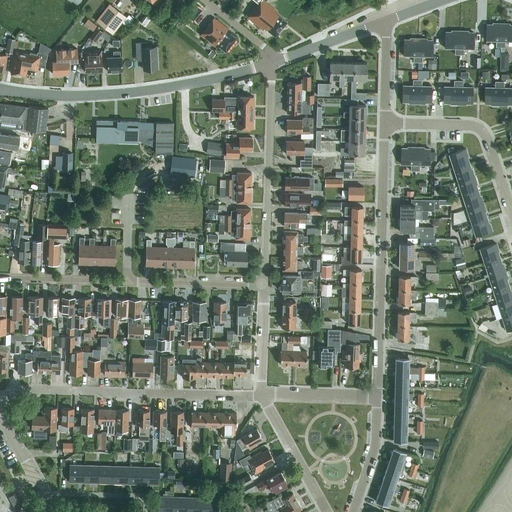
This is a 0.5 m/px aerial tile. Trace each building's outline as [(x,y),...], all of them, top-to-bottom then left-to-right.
[(169,0),(167,2),(175,8),(173,11),(175,12),(184,0),(169,0)] [(253,0),(258,4),(247,18),(263,30),(264,28),(275,36),(286,22),(276,14),(277,11),(262,0),(253,0)] [(184,15),(192,22),(202,9),(194,2),(184,15)] [(125,16),(110,4),(96,21),(111,33),(125,16)] [(140,23),(146,27),(153,18),(147,14),(144,18),(140,23)] [(200,35),(215,47),(217,45),(226,52),(236,38),(225,30),(227,28),(214,18),(200,35)] [(88,19),(84,24),(93,31),(97,26),(88,19)] [(174,19),(169,25),(173,28),(178,22),(174,19)] [(493,25),(487,25),(486,41),(497,41),(496,47),(501,47),(501,24),(493,23),(493,25)] [(505,48),(505,41),(511,41),(511,25),(509,26),(509,24),(501,24),(501,47),(505,48)] [(89,38),(95,42),(102,33),(96,29),(89,38)] [(452,33),(446,32),(445,48),(455,48),(455,55),(460,55),(460,31),(452,31),(452,33)] [(464,55),(464,49),(474,49),(475,33),(468,33),(468,31),(460,31),(460,55),(464,55)] [(8,38),(5,52),(12,53),(15,39),(8,38)] [(411,40),(404,40),(404,56),(414,56),(414,62),(418,62),(418,39),(411,38),(411,40)] [(418,62),(422,63),(423,56),(433,57),(433,41),(427,41),(427,39),(418,39),(418,62)] [(121,57),(120,57),(120,51),(120,44),(117,40),(113,40),(113,51),(113,57),(107,57),(107,71),(114,71),(114,72),(120,72),(120,71),(122,71),(121,57)] [(143,57),(143,69),(157,69),(157,47),(147,47),(147,42),(136,42),(136,57),(143,57)] [(59,49),(59,50),(56,50),(56,61),(52,61),(53,74),(69,73),(69,62),(78,62),(77,49),(74,49),(68,49),(65,49),(59,49)] [(101,62),(102,62),(101,51),(81,52),(81,58),(80,58),(78,70),(86,70),(86,72),(102,71),(101,62)] [(13,61),(14,61),(11,74),(25,77),(26,69),(37,71),(37,67),(45,68),(46,63),(47,55),(37,53),(37,55),(30,54),(29,56),(15,53),(13,61)] [(181,76),(194,73),(193,71),(210,67),(209,60),(191,64),(191,65),(179,68),(181,76)] [(428,60),(428,69),(436,69),(436,60),(428,60)] [(339,87),(344,87),(344,79),(342,79),(342,62),(330,62),(329,78),(339,79),(339,87)] [(351,79),(351,87),(356,87),(356,79),(354,79),(354,63),(342,62),(342,79),(344,79),(351,79)] [(354,79),(356,79),(366,79),(366,63),(354,63),(354,79)] [(301,102),(301,101),(301,89),(310,89),(310,77),(303,76),(303,79),(301,79),(301,83),(287,82),(287,101),(301,102)] [(403,86),(402,102),(409,102),(409,104),(417,104),(417,80),(413,80),(413,86),(403,86)] [(425,104),(425,102),(432,102),(432,86),(422,86),(422,80),(417,80),(417,104),(425,104)] [(444,87),(443,102),(450,103),(450,104),(458,105),(458,81),(454,81),(454,87),(444,87)] [(473,103),(473,87),(463,87),(463,81),(458,81),(458,105),(466,105),(466,103),(473,103)] [(485,103),(491,104),(491,105),(499,106),(500,82),(495,82),(495,88),(485,88),(485,103)] [(507,106),(507,104),(511,103),(511,88),(504,88),(504,82),(500,82),(499,106),(507,106)] [(351,87),(351,99),(366,99),(366,93),(356,93),(356,87),(351,87)] [(245,110),(254,110),(254,108),(253,108),(253,96),(237,96),(237,95),(224,95),(224,99),(212,99),(212,111),(219,111),(245,112),(245,110)] [(313,103),(313,95),(305,95),(305,101),(301,101),(301,102),(287,101),(287,113),(300,113),(310,113),(310,103),(313,103)] [(349,105),(349,112),(343,112),(343,117),(349,117),(365,118),(365,105),(357,105),(357,99),(344,99),(344,105),(349,105)] [(0,125),(23,128),(25,107),(26,107),(0,103),(0,125)] [(45,131),(48,108),(29,106),(29,107),(26,107),(25,107),(23,128),(45,131)] [(245,110),(245,112),(219,111),(219,118),(236,119),(236,128),(252,128),(253,117),(254,117),(254,110),(245,110)] [(285,130),(286,131),(286,133),(312,133),(313,118),(301,117),(301,120),(299,120),(287,120),(286,126),(285,127),(285,130)] [(349,117),(349,129),(365,130),(365,118),(349,117)] [(138,135),(156,136),(155,153),(172,153),(173,123),(156,122),(156,123),(138,123),(138,122),(97,121),(96,139),(138,140),(138,135)] [(5,150),(18,153),(19,147),(30,149),(33,132),(0,126),(0,163),(3,164),(5,150)] [(349,129),(348,141),(364,142),(365,130),(349,129)] [(61,140),(61,131),(51,131),(51,140),(61,140)] [(239,150),(252,151),(252,138),(239,137),(239,144),(225,143),(225,157),(239,157),(239,150)] [(220,156),(222,143),(208,141),(206,154),(220,156)] [(304,141),(286,141),(286,154),(304,154),(304,160),(300,159),(300,167),(312,168),(312,141),(310,141),(310,147),(304,147),(304,141)] [(364,154),(364,142),(348,141),(348,154),(364,154)] [(408,149),(401,149),(401,164),(411,165),(411,171),(415,171),(416,147),(408,147),(408,149)] [(419,171),(420,165),(430,165),(430,149),(424,149),(424,147),(416,147),(415,171),(419,171)] [(468,157),(466,149),(449,154),(453,168),(469,163),(467,157),(468,157)] [(63,153),(62,169),(72,170),(72,153),(63,153)] [(223,161),(211,160),(210,171),(223,171),(223,161)] [(475,176),(472,169),(471,169),(469,163),(453,168),(458,182),(475,176)] [(7,172),(12,173),(12,172),(18,173),(19,169),(0,165),(0,189),(4,190),(7,172)] [(343,177),(353,178),(354,166),(344,166),(343,177)] [(226,188),(251,188),(251,173),(237,172),(237,175),(232,175),(232,179),(226,179),(226,188)] [(301,177),(301,178),(298,177),(298,176),(294,176),(294,177),(285,177),(285,189),(303,190),(313,190),(314,178),(301,177)] [(478,190),(476,185),(477,184),(475,176),(458,182),(462,196),(478,190)] [(342,196),(348,197),(348,198),(363,199),(363,187),(349,186),(348,190),(342,190),(342,196)] [(250,203),(251,188),(226,188),(220,188),(219,197),(225,197),(225,195),(231,195),(231,200),(236,200),(236,202),(250,203)] [(0,193),(0,208),(7,210),(8,206),(10,199),(10,195),(22,197),(23,191),(8,189),(7,195),(0,193)] [(298,193),(285,193),(284,205),(305,206),(305,202),(310,202),(312,202),(312,198),(322,199),(322,191),(313,190),(303,190),(303,193),(298,193)] [(484,204),(481,196),(480,196),(478,190),(462,196),(467,209),(484,204)] [(421,219),(421,210),(422,210),(422,206),(434,207),(434,199),(421,199),(421,205),(400,205),(399,218),(414,219),(421,219)] [(487,218),(485,212),(486,212),(484,204),(467,209),(471,223),(487,218)] [(345,207),(344,215),(351,215),(351,220),(362,221),(363,207),(351,206),(351,207),(345,207)] [(236,211),(231,211),(231,215),(225,215),(225,223),(250,224),(250,209),(236,208),(236,211)] [(284,213),(284,227),(298,227),(298,222),(306,222),(306,213),(284,213)] [(436,227),(434,227),(414,227),(414,219),(399,218),(399,231),(420,232),(420,238),(434,238),(435,238),(436,227)] [(476,237),(493,231),(490,223),(489,224),(487,218),(471,223),(476,237)] [(344,220),(344,225),(351,225),(351,234),(362,234),(362,221),(351,220),(344,220)] [(59,264),(60,244),(53,243),(53,240),(55,241),(55,238),(68,239),(68,224),(47,223),(46,263),(59,264)] [(230,231),(230,236),(235,236),(235,238),(250,239),(250,224),(225,223),(224,231),(230,231)] [(18,224),(17,229),(15,239),(14,244),(18,245),(18,262),(29,263),(30,238),(30,235),(22,235),(24,225),(18,224)] [(37,224),(36,239),(46,239),(46,224),(37,224)] [(297,244),(297,241),(307,241),(307,236),(303,236),(303,234),(297,234),(297,232),(284,231),(283,244),(297,244)] [(344,234),(344,239),(351,239),(350,247),(362,248),(362,234),(351,234),(344,234)] [(79,237),(79,245),(78,264),(90,264),(91,238),(89,238),(89,245),(84,245),(84,238),(79,237)] [(167,245),(167,248),(158,247),(158,266),(170,267),(170,238),(166,237),(166,244),(167,245)] [(103,246),(94,245),(94,238),(91,238),(90,264),(102,265),(103,246)] [(115,238),(110,238),(110,246),(103,246),(102,265),(115,265),(115,246),(115,238)] [(175,244),(175,238),(170,238),(170,267),(181,267),(182,248),(173,248),(173,246),(175,244)] [(151,240),(146,239),(146,247),(145,266),(158,266),(158,247),(151,247),(151,240)] [(30,263),(41,263),(42,247),(42,240),(31,240),(31,246),(30,263)] [(194,241),(190,241),(189,248),(182,248),(181,267),(194,268),(194,248),(194,241)] [(432,253),(419,252),(419,251),(413,251),(414,243),(399,242),(399,256),(431,256),(432,253)] [(220,251),(227,251),(227,265),(247,266),(247,252),(234,251),(234,245),(220,244),(220,251)] [(302,254),(303,247),(297,247),(297,244),(283,244),(283,257),(296,257),(296,254),(302,254)] [(499,252),(497,244),(480,249),(484,263),(500,258),(498,252),(499,252)] [(341,264),(350,264),(350,261),(361,261),(362,248),(350,247),(343,247),(343,252),(350,252),(350,256),(341,256),(341,264)] [(413,268),(413,260),(431,260),(431,256),(399,256),(399,268),(413,268)] [(296,270),(296,268),(302,268),(302,261),(296,261),(296,257),(283,257),(283,270),(296,270)] [(464,257),(455,260),(457,269),(466,267),(464,257)] [(506,271),(503,263),(502,264),(500,258),(484,263),(489,277),(506,271)] [(321,277),(329,277),(330,270),(331,270),(331,266),(322,265),(321,277)] [(343,269),(343,274),(350,275),(349,283),(361,283),(361,269),(350,269),(350,270),(343,269)] [(312,272),(298,271),(298,275),(282,275),(282,285),(281,286),(281,289),(282,290),(282,292),(300,292),(300,278),(312,278),(312,272)] [(509,285),(507,279),(508,279),(506,271),(489,277),(493,290),(509,285)] [(417,277),(410,277),(410,276),(399,276),(398,290),(416,290),(417,289),(410,289),(410,281),(417,282),(417,277)] [(349,283),(343,283),(342,297),(349,297),(360,297),(361,283),(349,283)] [(511,299),(511,290),(511,291),(509,285),(493,290),(498,304),(511,299)] [(470,286),(464,288),(466,294),(472,292),(470,286)] [(409,304),(409,295),(416,295),(416,290),(398,290),(398,304),(409,304)] [(6,330),(14,331),(14,318),(22,318),(22,297),(10,296),(10,313),(11,313),(11,318),(7,318),(6,330)] [(27,313),(36,314),(35,323),(42,323),(42,297),(28,297),(27,313)] [(58,298),(46,297),(46,314),(58,314),(58,298)] [(360,310),(360,297),(349,297),(342,297),(342,302),(349,302),(349,310),(360,310)] [(74,336),(74,335),(74,329),(74,299),(74,298),(62,298),(62,314),(67,314),(66,336),(74,336)] [(90,302),(90,299),(78,298),(78,315),(75,314),(75,329),(74,329),(74,335),(74,336),(81,336),(81,327),(84,327),(84,315),(90,315),(90,310),(91,310),(91,302),(90,302)] [(103,326),(110,327),(111,299),(96,299),(95,315),(104,316),(103,326)] [(115,316),(119,316),(119,321),(127,321),(127,316),(128,300),(116,299),(115,316)] [(511,314),(511,299),(498,304),(502,318),(511,314)] [(136,323),(137,317),(140,317),(141,300),(129,300),(128,316),(127,316),(127,321),(128,321),(128,323),(127,338),(143,338),(144,326),(144,324),(136,323)] [(162,323),(165,323),(165,339),(173,339),(174,326),(174,317),(174,301),(162,301),(162,317),(162,323)] [(187,319),(187,302),(175,301),(175,317),(174,317),(174,326),(179,326),(179,321),(179,319),(187,319)] [(192,314),(193,314),(193,320),(205,320),(206,302),(192,302),(192,314)] [(213,320),(213,325),(225,325),(225,320),(226,303),(214,302),(213,320)] [(245,303),(236,303),(236,315),(236,334),(233,334),(232,340),(232,341),(251,342),(251,334),(243,334),(243,322),(249,323),(249,315),(251,315),(251,309),(253,309),(253,304),(252,304),(252,302),(245,302),(245,303)] [(281,315),(295,315),(296,302),(282,302),(281,315)] [(437,315),(437,309),(437,303),(437,302),(425,302),(424,315),(437,315)] [(360,310),(349,310),(342,310),(342,315),(348,315),(348,324),(360,324),(360,310)] [(409,317),(416,317),(416,312),(409,312),(398,312),(397,326),(409,326),(409,317)] [(507,332),(511,329),(511,314),(502,318),(507,332)] [(295,328),(295,315),(281,315),(281,328),(295,328)] [(51,323),(43,322),(42,335),(51,335),(51,323)] [(184,335),(182,335),(181,340),(191,340),(191,323),(185,323),(184,335)] [(485,333),(488,328),(480,324),(478,329),(485,333)] [(203,326),(203,331),(198,331),(198,336),(203,336),(203,340),(209,341),(210,326),(203,326)] [(408,340),(409,331),(415,331),(416,326),(409,326),(397,326),(397,339),(408,340)] [(319,347),(318,366),(319,366),(321,368),(325,368),(327,366),(328,366),(328,365),(334,365),(334,354),(336,354),(337,348),(340,348),(340,330),(331,329),(331,336),(328,336),(327,347),(319,347)] [(19,353),(19,344),(26,344),(27,335),(11,334),(10,353),(19,353)] [(82,351),(74,350),(74,336),(66,336),(65,350),(70,351),(69,374),(82,374),(82,366),(83,351),(82,351)] [(287,337),(283,337),(283,343),(287,343),(287,351),(280,350),(280,364),(293,365),(293,351),(292,351),(292,343),(294,343),(294,336),(288,336),(287,337)] [(306,365),(306,351),(299,351),(299,343),(300,343),(300,337),(294,336),(294,343),(294,351),(293,351),(293,365),(306,365)] [(57,337),(57,346),(65,347),(65,337),(57,337)] [(157,339),(145,339),(144,349),(156,350),(157,339)] [(6,356),(5,356),(5,352),(9,352),(10,345),(0,344),(0,371),(5,372),(6,356)] [(346,350),(342,350),(342,360),(346,360),(345,367),(358,368),(359,357),(359,344),(346,344),(346,350)] [(100,361),(105,361),(104,375),(124,376),(125,362),(115,361),(115,357),(107,357),(107,346),(101,346),(100,361)] [(46,351),(38,351),(38,360),(37,373),(50,373),(51,360),(46,360),(46,351)] [(83,351),(82,366),(88,366),(87,375),(100,375),(100,360),(92,359),(92,352),(83,351)] [(32,361),(32,358),(32,353),(25,353),(25,360),(18,360),(18,373),(32,373),(32,361)] [(161,356),(160,377),(173,377),(173,356),(167,356),(167,354),(161,354),(161,356)] [(60,374),(60,355),(55,355),(55,360),(51,360),(50,373),(60,374)] [(137,362),(133,362),(132,376),(152,377),(153,363),(144,362),(144,358),(137,358),(137,362)] [(201,362),(201,358),(196,358),(196,362),(195,362),(195,364),(195,376),(208,376),(208,362),(201,362)] [(195,378),(195,376),(195,364),(195,359),(182,359),(182,364),(183,364),(182,378),(195,378)] [(397,359),(396,372),(424,373),(424,367),(418,367),(418,368),(408,368),(408,359),(397,359)] [(233,375),(246,376),(246,361),(233,361),(233,363),(233,375)] [(221,363),(208,362),(208,376),(220,377),(221,363)] [(233,363),(221,363),(220,377),(233,377),(233,375),(233,363)] [(424,373),(396,372),(396,386),(407,386),(407,379),(418,379),(418,380),(424,380),(424,379),(424,373)] [(407,400),(412,400),(412,393),(407,393),(407,386),(396,386),(395,399),(407,400)] [(395,399),(395,413),(406,413),(407,400),(395,399)] [(31,429),(33,429),(33,438),(46,438),(47,430),(56,431),(57,408),(45,407),(44,416),(32,416),(31,429)] [(61,437),(67,437),(68,425),(73,425),(74,408),(62,408),(61,425),(61,437)] [(81,436),(87,436),(87,432),(93,432),(94,409),(82,409),(81,436)] [(108,434),(114,434),(114,424),(115,424),(115,410),(98,409),(98,423),(108,423),(108,434)] [(127,431),(128,424),(128,410),(116,410),(115,435),(122,435),(122,431),(127,431)] [(136,410),(136,425),(140,425),(139,434),(139,440),(148,441),(149,429),(149,428),(149,425),(149,411),(136,410)] [(166,429),(165,429),(166,425),(166,411),(153,411),(153,425),(162,425),(162,429),(160,429),(159,441),(165,441),(166,429)] [(171,411),(171,433),(177,433),(177,445),(182,445),(183,433),(182,433),(183,429),(183,412),(171,411)] [(191,428),(197,428),(197,426),(206,426),(206,412),(191,412),(191,428)] [(221,413),(206,412),(206,426),(221,427),(221,413)] [(230,427),(230,429),(236,429),(236,413),(221,413),(221,427),(230,427)] [(395,413),(394,426),(406,427),(406,413),(395,413)] [(394,440),(405,441),(406,427),(394,426),(394,440)] [(236,440),(234,461),(245,454),(242,449),(247,446),(249,449),(257,444),(256,442),(262,439),(257,428),(242,436),(242,437),(236,440)] [(73,443),(62,443),(62,451),(72,451),(73,443)] [(249,454),(239,460),(243,467),(249,463),(255,474),(263,469),(262,468),(275,461),(268,449),(263,452),(262,451),(251,457),(249,454)] [(402,459),(404,452),(393,449),(389,462),(404,467),(406,460),(402,459)] [(434,451),(424,449),(422,456),(433,458),(434,451)] [(221,462),(220,479),(231,480),(232,463),(221,462)] [(401,474),(404,467),(389,462),(385,475),(395,478),(397,473),(401,474)] [(70,465),(69,482),(84,482),(85,465),(70,465)] [(99,466),(85,465),(84,482),(99,483),(99,466)] [(114,466),(99,466),(99,483),(114,483),(114,466)] [(129,467),(114,466),(114,483),(129,484),(129,467)] [(144,467),(129,467),(129,484),(143,484),(144,467)] [(144,467),(143,484),(159,485),(159,468),(144,467)] [(266,479),(257,484),(260,490),(269,485),(272,491),(274,490),(275,493),(287,487),(285,484),(287,483),(281,472),(266,480),(266,479)] [(252,481),(249,475),(239,481),(242,487),(252,481)] [(397,493),(399,487),(393,485),(395,478),(385,475),(380,488),(397,493)] [(242,487),(245,493),(256,487),(252,481),(242,487)] [(387,504),(389,497),(400,501),(405,503),(408,496),(402,495),(397,493),(380,488),(376,501),(387,504)] [(274,511),(281,508),(282,511),(295,511),(301,509),(292,493),(283,498),(281,494),(265,503),(268,509),(269,511),(274,511)] [(157,511),(172,511),(173,497),(158,497),(157,511)] [(187,511),(188,498),(173,497),(172,511),(187,511)] [(202,511),(203,498),(188,498),(187,511),(202,511)] [(217,511),(218,499),(203,498),(202,511),(217,511)]
